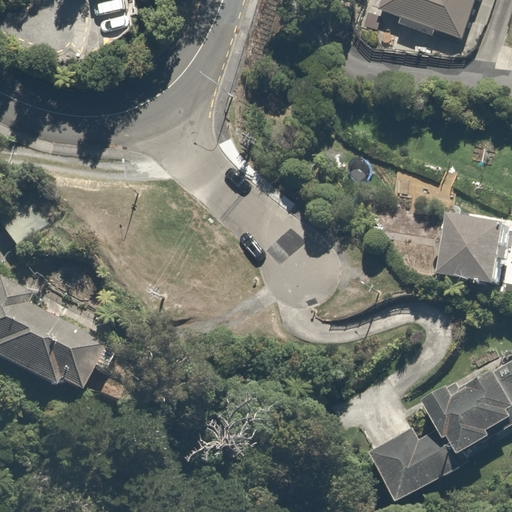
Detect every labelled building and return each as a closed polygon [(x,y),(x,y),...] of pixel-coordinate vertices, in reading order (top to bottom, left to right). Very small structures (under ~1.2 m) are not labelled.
[(381,0),(378,14),(466,38),(476,0),(381,0)] [(258,195),(236,176),(213,203),(235,222),(258,195)] [(15,197),(0,211),(0,228),(15,244),(38,221),(15,197)] [(503,220),(441,213),(434,276),(497,282),(503,220)] [(78,306),(0,259),(0,363),(49,393),(64,369),(96,388),(117,351),(68,323),(78,306)] [(433,424),(367,454),(390,504),(468,468),(460,450),(511,426),(511,361),(470,380),(473,387),(448,399),(442,386),(420,396),(433,424)]
